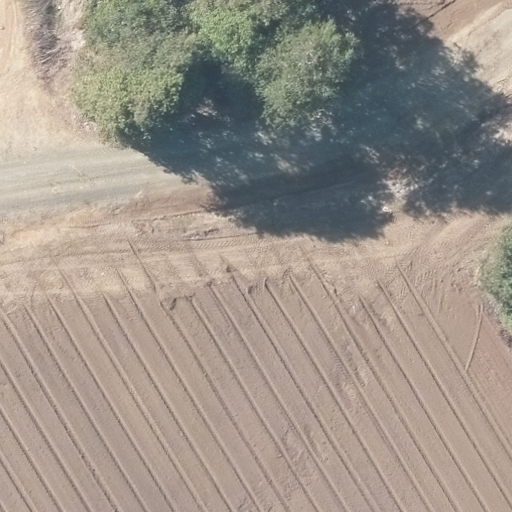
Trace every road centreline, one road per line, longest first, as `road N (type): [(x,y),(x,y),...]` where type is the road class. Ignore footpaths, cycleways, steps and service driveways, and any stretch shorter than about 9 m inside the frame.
road 1 (track): [(472,0),(341,100),(0,182)]
road 2 (track): [(0,48),(43,172)]
